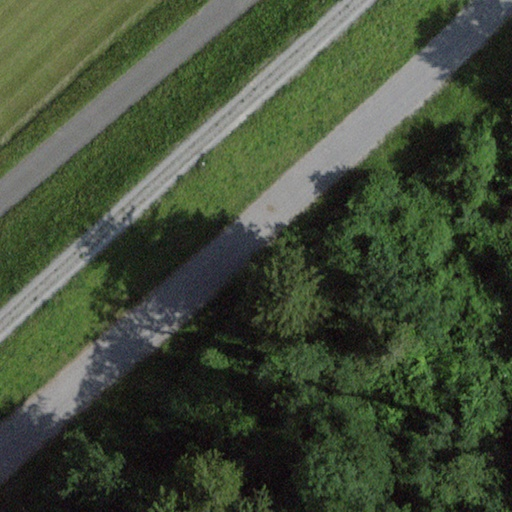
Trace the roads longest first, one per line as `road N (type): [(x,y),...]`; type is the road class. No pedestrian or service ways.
road 1 (track): [(0,467),(511,1)]
road 2 (track): [(366,0),(0,337)]
road 3 (track): [(243,0),(0,201)]
